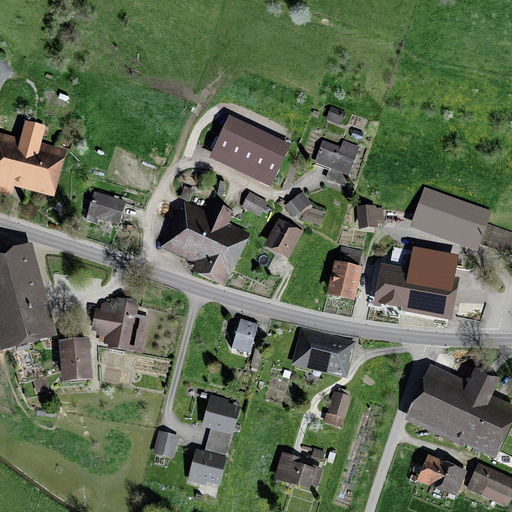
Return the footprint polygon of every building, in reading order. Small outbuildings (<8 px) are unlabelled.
[(345,113),(332,108),(328,119),(341,124),(345,113)] [(0,192),(11,195),(14,181),(50,190),(59,158),(36,152),(41,134),(45,135),(47,128),(43,127),(42,129),(27,125),(21,148),(0,142),(0,192)] [(227,127),(216,151),(273,178),(284,154),(227,127)] [(364,134),(354,130),(352,138),(361,141),(364,134)] [(62,131),(57,147),(71,152),(76,136),(62,131)] [(318,159),(328,163),(327,167),(331,169),(328,179),(345,186),(359,148),(348,144),(346,151),(324,143),(318,159)] [(239,220),(244,210),(235,206),(232,210),(221,204),(229,187),(200,173),(173,224),(179,227),(171,244),(195,256),(193,260),(201,264),(198,270),(220,281),(241,238),(223,230),(230,215),(239,220)] [(488,214),(424,191),(414,220),(509,253),(511,244),(511,234),(484,225),(488,214)] [(267,203),(250,194),(243,207),(260,216),(267,203)] [(295,216),(310,204),(302,194),(287,206),(295,216)] [(125,204),(95,195),(89,215),(118,224),(125,204)] [(380,209),(353,210),(354,224),(373,223),(374,227),(381,227),(381,218),(380,209)] [(287,253),(302,225),(286,216),(271,244),(287,253)] [(378,302),(440,314),(446,281),(443,281),(448,254),(407,246),(402,274),(384,270),(378,302)] [(338,265),(331,293),(352,298),(358,269),(357,269),(361,251),(343,247),(339,265),(338,265)] [(0,258),(0,312),(8,343),(46,333),(24,252),(0,258)] [(147,317),(132,314),(134,304),(112,301),(111,306),(104,305),(103,312),(98,311),(95,326),(101,327),(100,334),(107,335),(106,343),(134,348),(134,350),(141,352),(147,317)] [(239,319),(235,331),(237,332),(232,348),(249,353),(258,325),(239,319)] [(265,337),(269,325),(260,323),(257,334),(265,337)] [(350,346),(306,335),(299,360),(344,372),(350,346)] [(90,347),(90,342),(86,343),(86,337),(62,339),(65,378),(89,376),(86,347),(90,347)] [(465,395),(427,377),(411,410),(494,449),(510,415),(485,404),(496,381),(476,371),(465,395)] [(340,426),(348,399),(338,396),(332,414),(329,413),(326,422),(340,426)] [(206,424),(217,427),(213,442),(227,446),(237,409),(211,403),(206,424)] [(171,457),(176,437),(161,433),(156,453),(171,457)] [(227,446),(213,442),(209,456),(198,453),(192,475),(217,482),(223,460),(227,446)] [(324,453),(315,451),(313,457),(322,460),(324,453)] [(296,466),(298,459),(284,455),(277,476),(308,487),(309,482),(317,484),(321,470),(306,466),(305,469),(296,466)] [(423,479),(450,491),(457,473),(430,461),(423,479)] [(511,480),(481,467),(475,482),(509,498),(511,489),(511,480)] [(412,475),(409,480),(416,483),(419,478),(412,475)]
